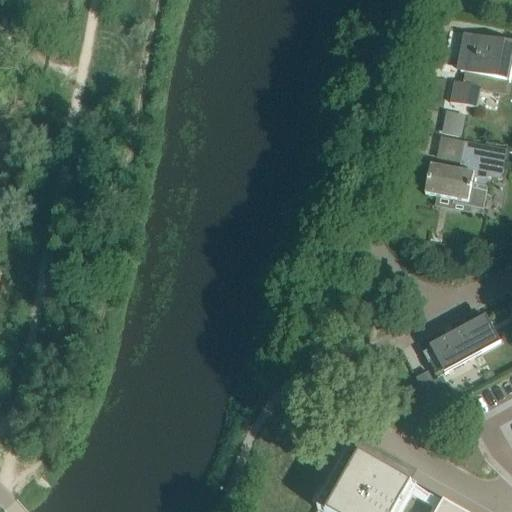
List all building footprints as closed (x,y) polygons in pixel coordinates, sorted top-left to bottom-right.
[(454,83),(450,104),(478,110),(482,92),(506,97),(509,83),(510,83),(511,72),(511,45),(468,36),(468,38),(465,37),(458,71),(461,72),(461,73),(467,75),(466,83),(465,85),(454,83)] [(489,179),(500,181),(502,181),(508,152),(484,147),(465,144),(461,165),(465,166),(464,173),(431,167),(425,196),(454,202),(453,206),(484,212),(488,189),(487,188),(489,179)] [(445,376),(501,345),(486,318),(430,348),(431,350),(423,355),(436,378),(444,374),(445,376)] [(441,394),(428,401),(435,413),(448,407),(441,394)] [(455,511),(445,506),(444,506),(444,507),(430,499),(412,489),(413,488),(410,486),(369,463),(353,454),(351,453),(318,511),(319,511),(455,511)]
